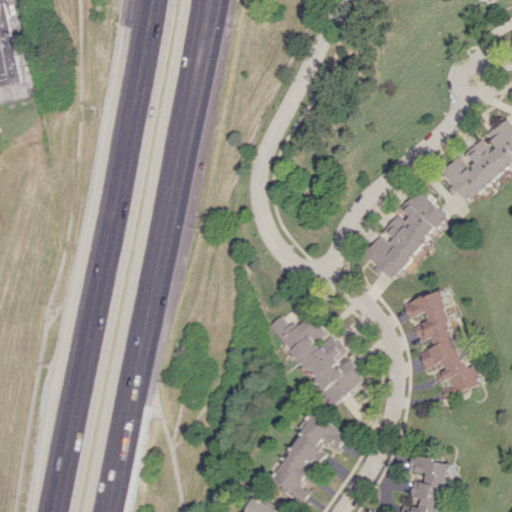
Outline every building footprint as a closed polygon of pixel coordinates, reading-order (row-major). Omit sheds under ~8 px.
[(0,85),(18,83),(5,2),(0,2),(0,85)] [(442,171),(466,199),(477,189),(481,193),(511,166),(511,122),(509,119),(489,135),(498,146),(493,151),(483,139),(467,153),(475,163),(470,167),(460,156),(442,171)] [(447,213),(436,205),(434,202),(422,193),(404,205),(402,208),(398,213),(385,232),(389,235),(388,241),(381,236),(366,258),(374,270),(380,275),(385,271),(394,278),(398,273),(411,264),(447,213)] [(486,385),(480,364),(467,368),(445,291),(405,302),(410,318),(428,313),(431,321),(417,325),(421,341),(435,338),(438,347),(423,352),(427,368),(447,362),(449,371),(440,373),(443,385),(444,385),(447,396),(486,385)] [(270,324),(335,404),(366,379),(349,359),(341,364),(337,359),(346,351),(333,335),(319,346),(315,341),(325,332),(311,314),(295,328),(283,314),(270,324)] [(269,477),(302,500),(311,489),(310,488),(316,479),(301,469),(307,460),(316,466),(326,453),(317,446),(322,439),(337,449),(346,437),(313,414),(269,477)] [(444,511),(453,462),(412,455),(409,469),(430,473),(428,482),(417,480),(414,496),(423,497),(422,507),(405,504),(403,511),(444,511)] [(285,511),(246,496),(239,511),(285,511)]
